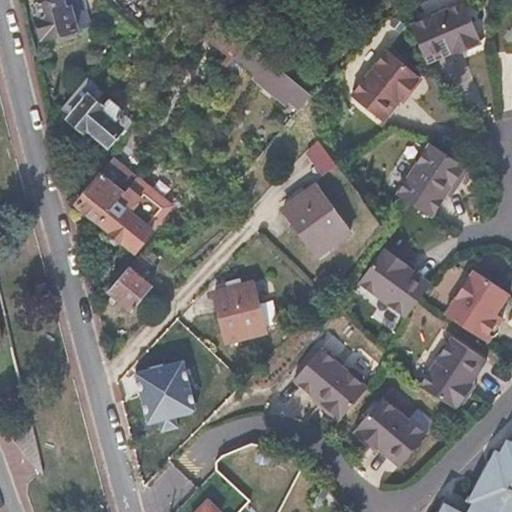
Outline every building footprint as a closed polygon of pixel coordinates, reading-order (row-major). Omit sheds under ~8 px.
[(86,26),(79,0),(45,0),(39,2),(41,13),(37,14),(43,38),(86,26)] [(127,10),(113,0),(101,0),(99,4),(120,19),(127,10)] [(477,39),(461,0),(408,23),(425,61),(458,47),(463,49),(475,44),(477,39)] [(236,54),(247,40),(219,17),(208,30),(236,54)] [(258,74),(271,59),(247,40),(236,54),(234,56),(258,74)] [(417,75),(385,49),(349,94),(382,120),(404,92),(410,91),(418,81),(417,75)] [(84,86),(65,105),(73,113),(70,117),(83,130),(88,127),(106,144),(108,142),(113,147),(134,120),(111,97),(103,104),(84,86)] [(319,141),(304,152),(323,177),(338,166),(319,141)] [(428,142),(395,193),(430,215),(450,184),(457,182),(464,172),(463,163),(428,142)] [(135,176),(113,158),(76,202),(98,220),(135,176)] [(135,176),(98,220),(134,250),(151,229),(150,229),(170,204),(135,175),(135,176)] [(351,234),(319,185),(307,192),(306,190),(297,196),(298,198),(285,208),(318,256),(351,234)] [(383,248),(358,281),(405,315),(429,281),(400,260),(399,254),(388,247),(383,248)] [(158,258),(148,250),(143,256),(153,264),(158,258)] [(140,254),(111,287),(136,306),(155,284),(144,276),(153,264),(143,256),(140,254)] [(508,290),(473,267),(445,310),(487,338),(502,315),(494,311),(508,290)] [(267,331),(254,283),(242,285),(242,282),(230,285),(231,288),(216,293),(228,341),(267,331)] [(485,356),(451,334),(420,383),(454,405),(461,403),(467,393),(466,386),(485,356)] [(294,377),(341,416),(367,385),(364,381),(365,380),(364,374),(354,365),(347,366),(346,367),(320,346),(294,377)] [(187,412),(176,362),(163,365),(163,362),(151,365),(152,368),(136,372),(149,421),(187,412)] [(426,432),(382,395),(356,426),(356,433),(366,440),(372,440),(400,463),(426,432)] [(511,511),(511,437),(505,450),(501,447),(473,498),(477,500),(471,511),(450,499),(442,511),(511,511)] [(24,449),(45,474),(37,440),(24,449)] [(214,511),(203,499),(188,511),(214,511)]
